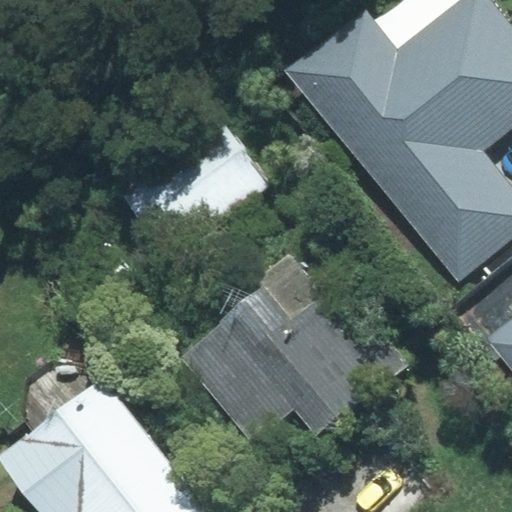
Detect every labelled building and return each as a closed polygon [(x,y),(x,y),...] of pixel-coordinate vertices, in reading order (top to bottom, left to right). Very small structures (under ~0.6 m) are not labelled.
[(298,79),(466,288),(511,250),(511,182),(493,158),(511,142),(511,21),(494,0),(476,0),(408,56),(376,17),(298,79)] [(277,188),(224,119),(125,194),(176,263),(277,188)] [(329,445),(419,371),(354,293),(338,305),(304,264),(270,292),(278,301),(196,367),(266,452),(307,418),(329,445)] [(511,333),(497,346),(511,365),(511,333)] [(215,511),(121,393),(19,474),(49,511),(215,511)]
